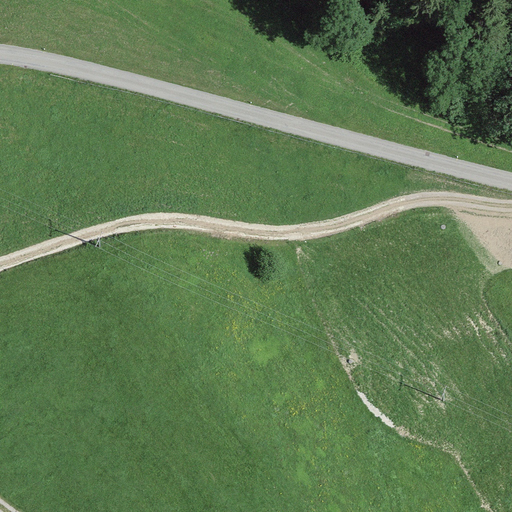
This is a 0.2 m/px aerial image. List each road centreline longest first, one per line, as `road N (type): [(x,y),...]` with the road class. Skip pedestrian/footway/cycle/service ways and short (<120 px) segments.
road 1 (residential): [(0,54),(94,70),(511,183)]
road 2 (track): [(0,270),(170,220),(291,233),(419,205),(511,207)]
